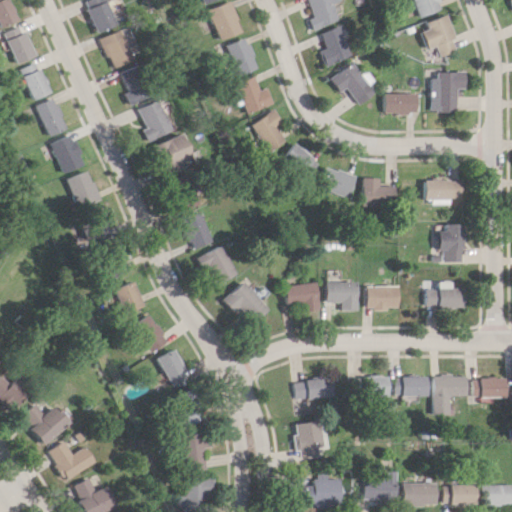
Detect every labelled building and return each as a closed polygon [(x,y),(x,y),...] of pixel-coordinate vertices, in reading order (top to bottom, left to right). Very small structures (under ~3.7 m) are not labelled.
[(84,0),(80,2),(94,32),(112,24),(103,1),(105,0),(84,0)] [(200,9),(222,0),(231,19),(229,20),(234,31),(213,41),(200,9)] [(298,0),(333,0),(334,1),(326,3),(333,19),(306,31),(299,20),(306,17),(299,1),(298,0)] [(409,0),(437,0),(439,2),(435,3),(437,9),(417,18),(409,0)] [(423,21),(442,13),(453,39),(450,41),(453,46),(457,52),(439,59),(434,46),(424,50),(417,31),(424,29),(423,21)] [(31,57),(19,25),(1,31),(12,64),(31,57)] [(315,32),(333,25),(348,56),(322,68),(313,50),(323,47),(318,37),(315,32)] [(132,44),(124,26),(97,38),(109,68),(130,59),(125,47),(132,44)] [(231,75),(250,67),(244,54),(246,54),(241,43),(239,44),(236,37),(218,45),(231,75)] [(45,93),(34,62),(16,68),(27,99),(45,93)] [(348,62),(374,95),(356,107),(349,98),(342,89),(336,94),(325,78),(348,62)] [(123,92),(120,93),(123,104),(146,97),(137,65),(117,71),(123,92)] [(432,71),(462,71),(462,90),(454,89),(454,102),(454,112),(426,112),(427,79),(433,78),(432,71)] [(241,113),(267,103),(260,86),(253,90),(247,75),(228,83),(231,91),(237,104),(241,113)] [(231,91),(227,94),(232,106),(237,104),(231,91)] [(381,92),(415,92),(414,114),(409,113),(406,112),(405,116),(395,117),(395,112),(381,112),(381,92)] [(62,128),(50,98),(31,105),(43,136),(62,128)] [(140,128),(135,131),(139,141),(165,129),(152,99),(131,109),(140,128)] [(268,107),(260,113),(261,114),(245,124),(264,150),(271,145),(268,141),(277,134),(271,126),(277,122),(268,107)] [(45,143),(57,172),(78,164),(66,134),(45,143)] [(146,145),(157,172),(185,161),(174,134),(146,145)] [(289,142),(310,158),(309,159),(315,163),(304,180),(275,159),(289,142)] [(322,166),(334,170),(334,169),(347,173),(354,176),(346,198),(314,185),(322,166)] [(73,208),(93,199),(81,170),(60,179),(73,208)] [(359,204),(378,205),(377,190),(377,177),(359,176),(359,204)] [(421,178),(448,178),(448,181),(454,181),(461,180),(461,199),(448,198),(448,205),(428,207),(427,202),(422,202),(421,178)] [(190,205),(185,190),(169,196),(174,211),(190,205)] [(77,247),(108,235),(98,207),(80,213),(85,227),(72,232),(77,247)] [(175,219),(187,249),(206,241),(193,211),(175,219)] [(434,230),(440,230),(441,223),(461,224),(462,255),(462,262),(441,262),(441,252),(435,251),(434,230)] [(190,256),(197,275),(206,272),(210,283),(229,275),(217,245),(190,256)] [(124,271),(113,246),(94,255),(105,280),(124,271)] [(318,280),(354,281),(354,312),(335,311),(334,303),(327,303),(319,302),(318,280)] [(109,289),(120,314),(139,306),(127,281),(109,289)] [(263,309),(236,281),(218,297),(245,326),(263,309)] [(276,285),(311,281),(314,306),(281,313),(276,285)] [(424,287),(435,288),(435,281),(449,281),(449,287),(466,287),(466,312),(444,312),(444,306),(430,306),(423,307),(424,287)] [(361,285),(396,285),(396,309),(369,310),(368,307),(365,307),(362,307),(361,285)] [(163,341),(144,313),(128,324),(147,352),(163,341)] [(183,377),(167,349),(151,358),(166,386),(183,377)] [(429,375),(438,374),(438,371),(450,372),(450,375),(464,375),(465,397),(440,397),(439,388),(430,389),(429,375)] [(390,374),(395,374),(425,373),(426,398),(391,396),(390,374)] [(0,408),(1,409),(25,391),(13,375),(1,383),(0,381),(0,408)] [(359,375),(387,376),(387,397),(358,397),(359,375)] [(288,381),(297,380),(327,377),(331,403),(300,404),(299,397),(290,400),(288,381)] [(470,377),(503,377),(504,397),(491,397),(491,402),(478,403),(477,396),(471,396),(470,377)] [(187,388),(169,397),(182,424),(200,416),(187,388)] [(48,405),(37,414),(29,403),(14,415),(38,444),(63,423),(48,405)] [(285,433),(291,433),(288,422),(316,420),(321,447),(313,447),(314,455),(295,460),(294,451),(289,451),(285,433)] [(179,470),(199,469),(198,448),(204,447),(204,432),(177,433),(179,470)] [(80,446),(65,454),(58,441),(42,450),(58,480),(89,463),(80,446)] [(356,477),(378,477),(377,469),(391,470),(390,501),(362,500),(356,500),(356,477)] [(286,477),(310,477),(309,472),(324,474),(324,511),(286,509),(286,477)] [(98,511),(110,507),(100,485),(89,490),(83,478),(67,484),(78,511),(98,511)] [(209,479),(181,478),(180,495),(175,495),(175,509),(202,510),(203,494),(208,495),(209,479)] [(476,483),(483,483),(484,478),(499,479),(499,485),(507,484),(509,504),(495,504),(495,506),(482,506),(482,503),(479,503),(476,503),(476,483)] [(393,481),(428,482),(429,506),(416,504),(416,509),(400,507),(394,506),(393,481)] [(432,485),(468,484),(468,504),(445,504),(439,504),(434,503),(432,485)]
